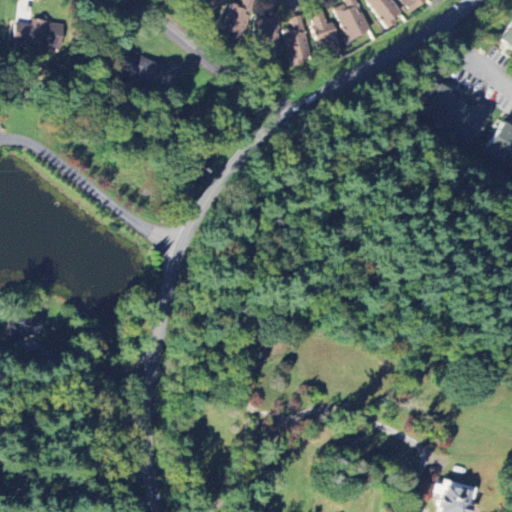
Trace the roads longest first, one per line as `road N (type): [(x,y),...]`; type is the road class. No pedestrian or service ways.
road 1 (residential): [(158,511),(148,457),(153,373),(191,231),(266,127),(372,72),(475,0)]
road 2 (residential): [(216,511),(279,443),(314,426),(411,457),(423,471),(418,511)]
road 3 (residential): [(181,255),(43,149),(0,135)]
